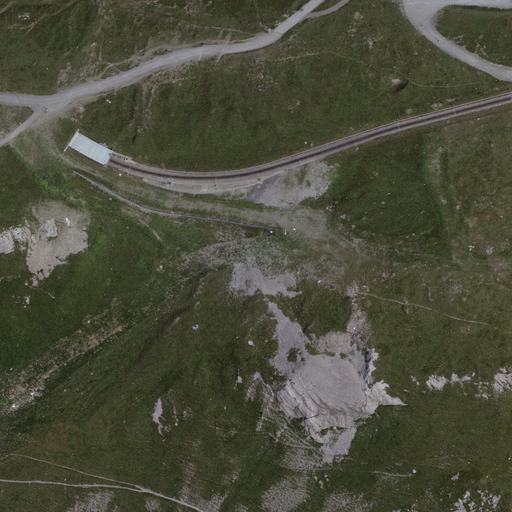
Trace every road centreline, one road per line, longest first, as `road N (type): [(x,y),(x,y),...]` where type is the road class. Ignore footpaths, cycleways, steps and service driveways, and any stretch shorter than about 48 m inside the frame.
road 1 (track): [(75,96),(180,55),(250,46),(317,0)]
road 2 (track): [(511,116),(449,131),(431,157),(453,245),(475,263),(511,264)]
road 3 (track): [(417,0),(420,17),(447,47),(511,75)]
